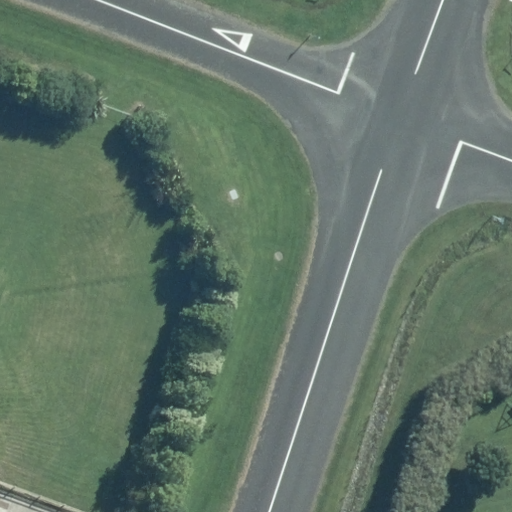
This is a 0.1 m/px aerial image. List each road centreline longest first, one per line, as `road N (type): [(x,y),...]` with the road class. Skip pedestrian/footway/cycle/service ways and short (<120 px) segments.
road 1 (unclassified): [(402,119),(271,511)]
road 2 (residential): [(402,119),(96,0)]
road 3 (unclassified): [(448,0),(402,119)]
